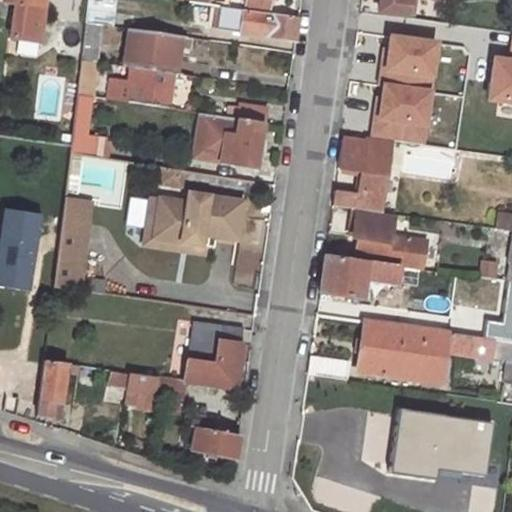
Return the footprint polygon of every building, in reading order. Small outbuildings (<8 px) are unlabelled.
[(1,0),(1,3),(14,4),(12,21),(42,25),(44,0),(1,0)] [(88,0),(85,25),(101,27),(107,28),(111,0),(88,0)] [(271,0),(244,0),(244,7),(270,11),(271,0)] [(379,0),(378,10),(413,16),(414,0),(379,0)] [(215,31),(295,42),(297,31),(298,18),(218,7),(215,31)] [(371,64),(377,64),(376,73),(401,76),(402,69),(441,75),(448,24),(409,19),(405,43),(397,42),(400,28),(377,24),(374,42),(371,64)] [(96,64),(97,64),(101,27),(85,25),(81,62),(96,64)] [(129,31),(124,68),(129,69),(172,75),(174,75),(179,38),(129,31)] [(511,34),(507,60),(488,58),(482,104),(511,108),(511,34)] [(174,75),(179,75),(181,58),(183,38),(179,38),(174,75)] [(92,99),(96,64),(81,62),(77,96),(90,98),(92,99)] [(172,75),(129,69),(127,84),(126,89),(120,88),(118,102),(167,110),(170,90),(172,75)] [(70,154),(93,158),(96,139),(86,138),(90,98),(77,96),(71,146),(70,154)] [(240,110),(238,121),(262,124),(264,124),(266,110),(240,107),(240,110)] [(229,108),(227,119),(238,121),(240,110),(229,108)] [(375,112),(371,138),(390,141),(415,145),(419,118),(375,112)] [(194,159),(203,160),(210,116),(200,115),(194,159)] [(227,119),(210,116),(203,160),(256,168),(259,149),(262,124),(238,121),(227,119)] [(371,138),(367,138),(366,142),(341,139),(337,167),(362,171),(360,182),(358,195),(333,192),(331,205),(356,209),(380,213),(390,141),(371,138)] [(147,152),(145,166),(173,171),(175,156),(147,152)] [(354,192),(355,176),(337,175),(336,191),(354,192)] [(240,205),(185,196),(184,204),(239,213),(240,205)] [(204,248),(150,239),(157,199),(148,197),(140,246),(202,257),(204,248)] [(150,239),(204,248),(205,238),(234,243),(236,230),(239,213),(184,204),(157,199),(150,239)] [(64,201),(52,287),(79,291),(80,283),(91,205),(64,201)] [(358,239),(355,259),(399,266),(421,269),(425,240),(390,235),(392,214),(380,213),(356,209),(352,238),(358,239)] [(42,216),(5,211),(0,248),(0,290),(31,295),(42,216)] [(321,276),(319,293),(362,299),(365,278),(396,283),(399,266),(355,259),(324,255),(321,276)] [(511,282),(507,282),(498,342),(511,343),(511,282)] [(79,291),(103,295),(104,286),(80,283),(79,291)] [(392,314),(391,326),(415,329),(416,321),(417,317),(392,314)] [(440,324),(416,321),(415,329),(439,333),(440,324)] [(391,326),(364,322),(361,346),(356,371),(441,384),(446,350),(468,352),(468,356),(489,359),(492,341),(439,333),(415,329),(391,326)] [(193,323),(184,382),(234,390),(239,358),(243,330),(193,323)] [(349,364),(309,358),(307,375),(317,376),(346,381),(347,381),(349,364)] [(43,361),(36,415),(48,417),(58,419),(64,374),(77,376),(78,367),(43,361)] [(127,390),(129,374),(109,371),(107,387),(127,390)] [(134,408),(151,410),(153,399),(154,395),(156,378),(129,374),(127,390),(137,392),(134,408)] [(181,403),(184,382),(156,378),(154,395),(153,399),(156,400),(181,403)] [(497,424),(397,412),(390,475),(489,487),(497,424)] [(218,426),(191,422),(190,428),(195,429),(192,451),(208,454),(208,459),(218,461),(219,456),(235,459),(235,457),(236,449),(238,436),(217,433),(218,426)]
